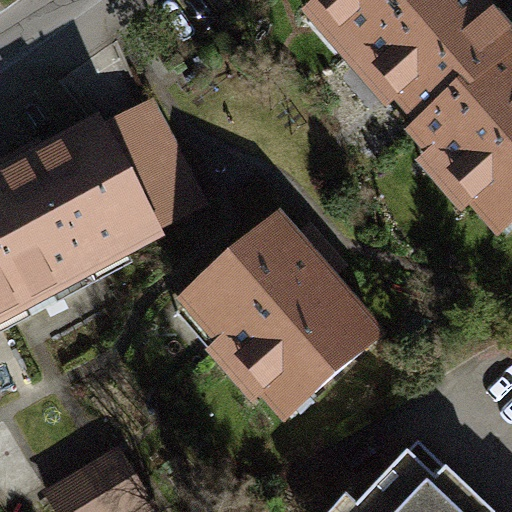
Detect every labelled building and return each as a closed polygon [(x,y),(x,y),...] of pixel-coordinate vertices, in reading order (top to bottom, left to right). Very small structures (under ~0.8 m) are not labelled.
[(511,52),(469,0),(296,0),(483,231),(511,208),(511,52)] [(101,126),(0,177),(0,312),(156,233),(101,126)] [(364,330),(265,215),(164,302),(263,417),(364,330)] [(483,511),(412,448),(354,511),(483,511)] [(159,511),(128,450),(46,492),(56,511),(159,511)]
